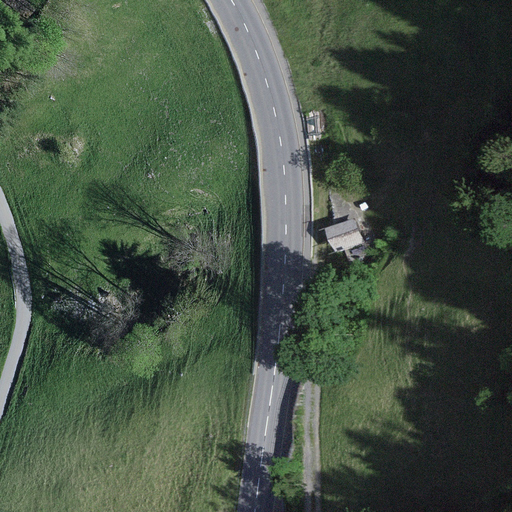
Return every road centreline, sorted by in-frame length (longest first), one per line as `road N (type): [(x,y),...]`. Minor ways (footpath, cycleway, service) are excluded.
road 1 (secondary): [(254,511),(283,301),(284,167),(276,114),(231,0)]
road 2 (track): [(287,240),(320,306),(315,511)]
